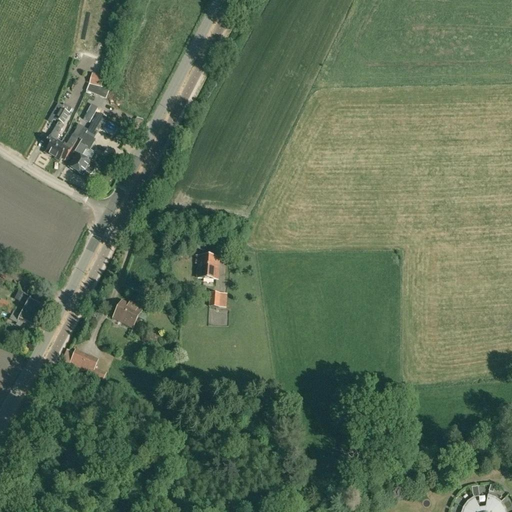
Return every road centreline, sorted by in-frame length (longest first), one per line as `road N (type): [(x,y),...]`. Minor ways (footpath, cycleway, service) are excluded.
road 1 (unclassified): [(109,212),(221,0)]
road 2 (unclassified): [(0,421),(109,212)]
road 3 (unclassified): [(109,212),(0,153)]
